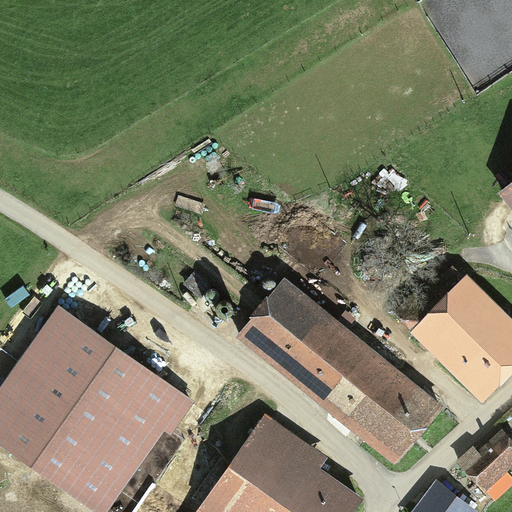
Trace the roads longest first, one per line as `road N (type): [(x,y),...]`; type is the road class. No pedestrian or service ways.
road 1 (tertiary): [(391,496),(264,377),(0,200)]
road 2 (unclassified): [(391,496),(511,392)]
